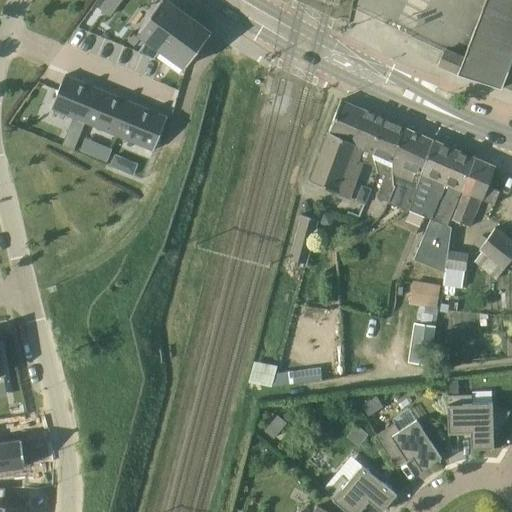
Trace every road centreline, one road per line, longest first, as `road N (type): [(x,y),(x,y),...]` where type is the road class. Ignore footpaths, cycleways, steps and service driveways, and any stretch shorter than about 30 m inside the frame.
road 1 (secondary): [(208,0),(355,83),(448,123),(505,137)]
road 2 (secondary): [(505,137),(254,0)]
road 3 (residential): [(68,511),(68,457),(26,291)]
road 4 (residential): [(10,28),(168,97)]
